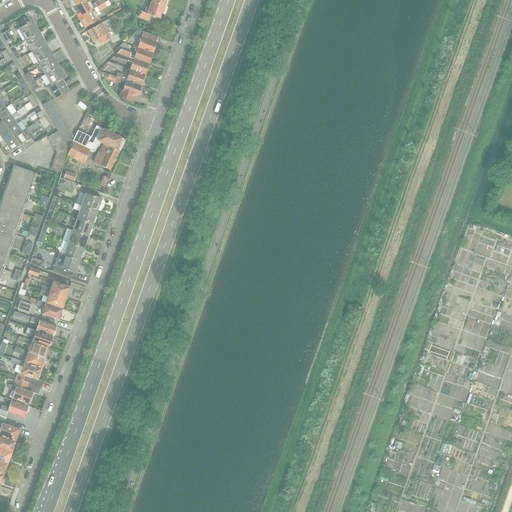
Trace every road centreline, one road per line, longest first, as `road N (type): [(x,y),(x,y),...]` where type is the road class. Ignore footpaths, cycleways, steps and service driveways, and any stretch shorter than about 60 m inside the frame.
road 1 (track): [(275,511),(458,0)]
road 2 (primary): [(68,511),(249,0)]
road 3 (primary): [(227,0),(46,511)]
road 4 (residential): [(19,511),(155,125)]
road 5 (residential): [(155,125),(98,92),(45,0)]
road 6 (residential): [(155,125),(199,0)]
